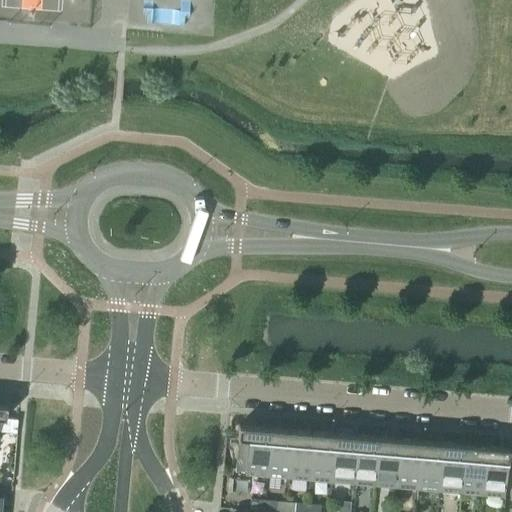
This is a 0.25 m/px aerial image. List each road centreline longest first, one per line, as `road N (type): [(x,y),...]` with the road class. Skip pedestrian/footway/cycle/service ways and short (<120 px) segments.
road 1 (residential): [(511,410),(172,383)]
road 2 (tertiary): [(430,250),(200,232)]
road 3 (tertiary): [(200,232),(192,194),(175,181),(103,181),(75,218)]
road 4 (residential): [(115,379),(105,444),(57,511)]
road 5 (residential): [(176,511),(131,416),(137,381)]
